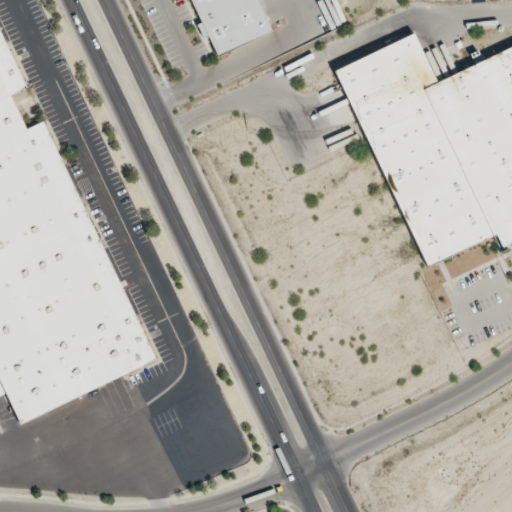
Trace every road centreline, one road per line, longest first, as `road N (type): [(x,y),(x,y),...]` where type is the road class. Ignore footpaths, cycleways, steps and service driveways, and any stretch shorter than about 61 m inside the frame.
road 1 (secondary): [(70,0),(316,511)]
road 2 (secondary): [(350,511),(108,0)]
road 3 (tertiary): [(198,511),(299,476),(511,363)]
